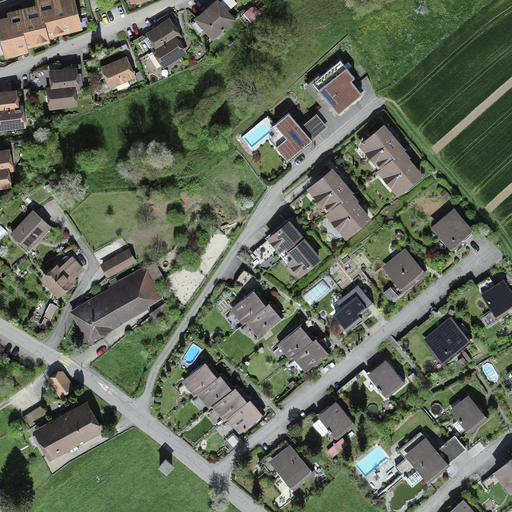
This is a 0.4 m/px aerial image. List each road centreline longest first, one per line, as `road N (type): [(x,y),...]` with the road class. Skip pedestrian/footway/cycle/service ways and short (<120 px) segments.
road 1 (residential): [(135,413),(149,367),(278,183),(379,105)]
road 2 (residential): [(214,475),(497,243)]
road 3 (residential): [(0,78),(172,0)]
road 4 (tertiary): [(135,413),(0,322)]
